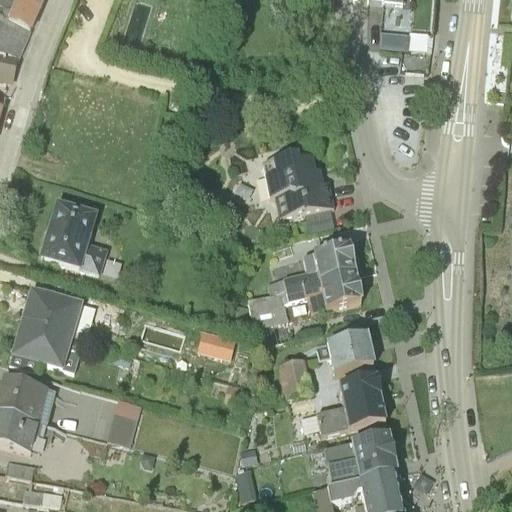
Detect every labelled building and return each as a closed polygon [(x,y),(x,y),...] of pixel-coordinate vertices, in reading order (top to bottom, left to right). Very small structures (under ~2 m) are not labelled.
[(43,0),(0,0),(0,22),(28,36),(43,0)] [(365,0),(365,6),(367,6),(367,5),(382,7),(401,9),(401,0),(365,0)] [(0,57),(17,61),(28,36),(0,22),(0,57)] [(408,53),(410,39),(379,37),(378,53),(406,55),(406,53),(408,53)] [(424,39),(410,38),(410,39),(408,53),(423,54),(424,39)] [(15,64),(0,60),(0,83),(10,85),(15,64)] [(172,92),(168,95),(167,101),(170,105),(176,106),(179,103),(180,97),(177,93),(172,92)] [(275,163),(261,166),(268,200),(273,200),(277,221),(303,217),(329,212),(332,212),(327,186),(321,188),(318,174),(313,175),(310,161),(297,163),(296,158),(291,159),(288,159),(279,160),(275,163)] [(97,217),(56,205),(40,259),(99,277),(107,250),(88,245),(97,217)] [(332,231),(329,212),(303,217),(306,235),(332,231)] [(347,253),(347,251),(339,251),(340,239),(319,243),(322,257),(301,261),(304,278),(267,286),(269,297),(353,279),(353,277),(352,277),(351,270),(350,270),(350,268),(353,264),(351,257),(347,255),(347,253)] [(62,285),(30,276),(26,289),(30,290),(58,298),(62,285)] [(353,281),(353,279),(269,297),(246,302),(259,353),(292,344),(286,323),(292,322),(287,307),(305,302),(309,318),(359,307),(359,306),(359,305),(358,305),(358,303),(361,299),(359,292),(355,290),(355,288),(355,286),(354,287),(353,281)] [(58,298),(30,290),(20,324),(72,338),(82,305),(58,298)] [(72,338),(20,324),(11,355),(39,364),(73,374),(82,343),(71,340),(72,338)] [(365,339),(324,348),(327,363),(331,379),(372,370),(365,339)] [(327,363),(324,348),(314,351),(317,365),(327,363)] [(132,356),(114,351),(111,363),(128,367),(132,356)] [(39,364),(11,355),(7,354),(4,366),(35,375),(39,364)] [(301,364),(277,368),(284,403),(310,397),(301,364)] [(54,393),(3,380),(0,391),(0,415),(46,427),(54,393)] [(336,391),(341,412),(378,404),(377,397),(378,397),(381,394),(379,387),(376,386),(375,387),(374,383),(336,391)] [(228,388),(225,401),(243,405),(247,393),(228,388)] [(140,405),(117,399),(106,441),(129,447),(140,405)] [(384,426),(378,404),(341,412),(315,419),(319,440),(384,426)] [(46,427),(0,415),(0,446),(30,454),(30,451),(40,454),(42,449),(49,442),(52,428),(46,427)] [(389,452),(387,439),(322,453),(331,491),(393,478),(389,463),(392,462),(395,460),(394,452),(390,452),(389,452)] [(253,448),(239,451),(242,466),(256,463),(253,448)] [(6,462),(3,475),(30,479),(33,467),(6,462)] [(235,476),(241,502),(255,499),(248,472),(235,476)] [(393,478),(331,491),(310,496),(312,511),(330,511),(330,508),(349,504),(355,496),(359,495),(362,507),(352,509),(352,511),(400,511),(396,492),(399,488),(397,482),(393,480),(393,478)] [(23,490),(20,490),(19,496),(22,497),(21,502),(58,508),(58,507),(62,508),(63,499),(60,499),(61,495),(24,489),(23,490)]
